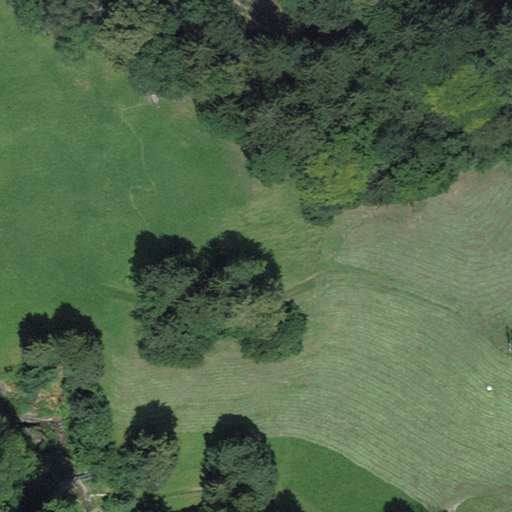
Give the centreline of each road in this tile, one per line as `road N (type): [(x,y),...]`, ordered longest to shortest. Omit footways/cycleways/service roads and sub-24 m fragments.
road 1 (track): [(511,320),(388,280),(334,273),(241,305),(175,305),(109,289)]
road 2 (track): [(225,0),(309,40),(417,0)]
